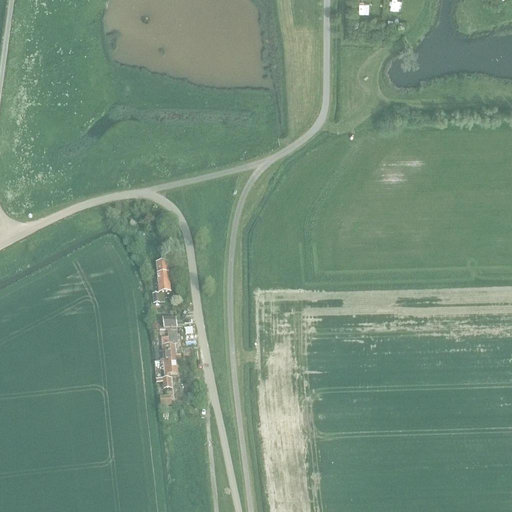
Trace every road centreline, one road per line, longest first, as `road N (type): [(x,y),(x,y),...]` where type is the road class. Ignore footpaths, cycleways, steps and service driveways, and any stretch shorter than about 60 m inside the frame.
road 1 (unclassified): [(249,511),(230,260),(243,194),(260,163)]
road 2 (unclassified): [(208,377),(184,226),(163,198),(143,191)]
road 3 (unclassified): [(260,163),(302,146),(322,125),(324,0)]
road 4 (track): [(511,102),(397,106),(322,125)]
road 5 (unclassified): [(239,511),(208,377)]
road 6 (unclassified): [(16,235),(80,206),(143,191)]
road 7 (unclassified): [(217,511),(208,377)]
road 8 (unclassified): [(143,191),(260,163)]
